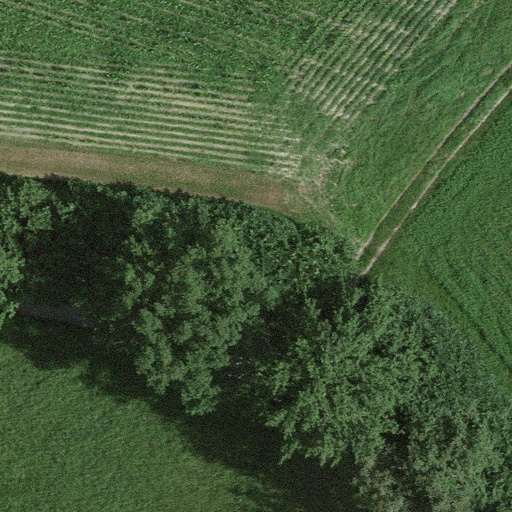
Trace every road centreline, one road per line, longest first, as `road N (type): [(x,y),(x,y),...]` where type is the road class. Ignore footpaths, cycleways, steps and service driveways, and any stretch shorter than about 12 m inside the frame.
road 1 (unclassified): [(0,288),(174,335),(287,386),(389,464),(432,511)]
road 2 (track): [(511,99),(385,251),(174,335)]
